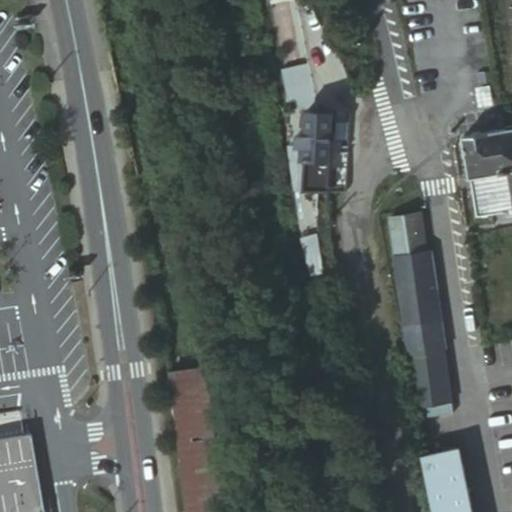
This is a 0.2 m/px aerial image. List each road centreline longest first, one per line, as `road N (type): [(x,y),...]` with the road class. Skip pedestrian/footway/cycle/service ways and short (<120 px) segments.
road 1 (secondary): [(142,511),(93,129),(64,0)]
road 2 (residential): [(410,511),(354,240),(370,146),(406,128)]
road 3 (residential): [(377,0),(406,128)]
